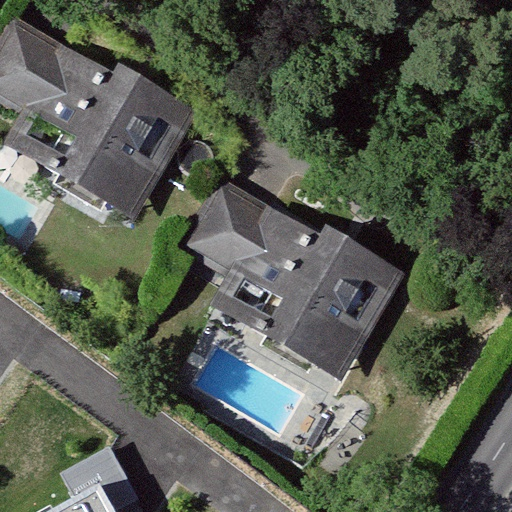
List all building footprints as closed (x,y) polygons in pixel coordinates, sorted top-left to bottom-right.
[(0,95),(29,113),(64,56),(13,26),(0,47),(0,95)] [(135,174),(151,183),(190,118),(157,98),(151,108),(64,56),(29,113),(68,136),(51,163),(118,203),(135,174)] [(184,246),(237,275),(268,219),(215,190),(184,246)] [(357,344),(395,279),(364,261),(359,271),(268,219),(237,275),(273,296),(256,326),(325,366),(342,336),(357,344)] [(113,511),(101,489),(58,511),(113,511)]
